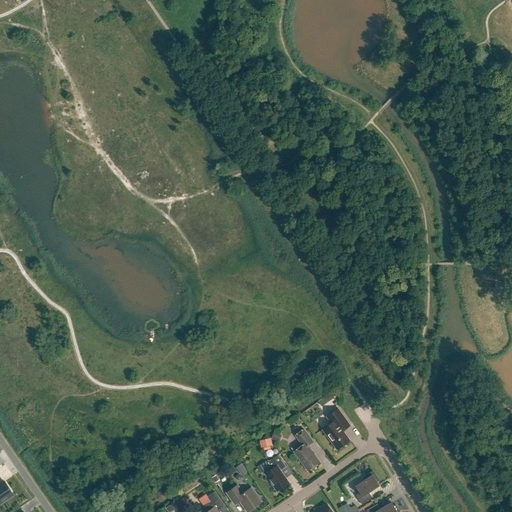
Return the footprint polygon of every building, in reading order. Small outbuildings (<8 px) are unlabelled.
[(348,438),(343,431),(350,426),(338,409),(327,417),(331,424),(322,430),(337,450),(347,443),(348,438)] [(295,436),(302,446),(294,452),(308,471),(320,463),(308,446),(313,442),(304,429),(295,436)] [(273,438),(281,441),(284,434),(275,431),(273,438)] [(270,440),(262,441),(263,448),(271,447),(270,440)] [(266,462),(258,467),(264,475),(265,475),(277,492),(289,483),(280,471),(286,467),(278,455),(267,463),(266,462)] [(379,481),(373,471),(363,478),(365,481),(356,487),(359,493),(355,496),(362,505),(372,498),(369,493),(380,485),(377,482),(379,481)] [(0,504),(14,495),(5,482),(0,484),(0,504)] [(239,501),(246,511),(247,511),(262,502),(251,488),(243,493),(238,485),(226,493),(234,505),(239,501)] [(215,492),(207,497),(210,502),(204,506),(205,507),(198,511),(218,511),(217,510),(224,505),(215,492)] [(180,501),(185,507),(189,504),(185,497),(180,501)] [(171,504),(176,510),(181,507),(176,501),(171,504)] [(340,508),(342,511),(358,511),(361,510),(357,505),(352,508),(349,503),(345,506),(345,505),(340,508)] [(399,511),(400,511),(396,505),(394,506),(392,503),(380,510),(377,504),(366,511),(367,511),(399,511)]
